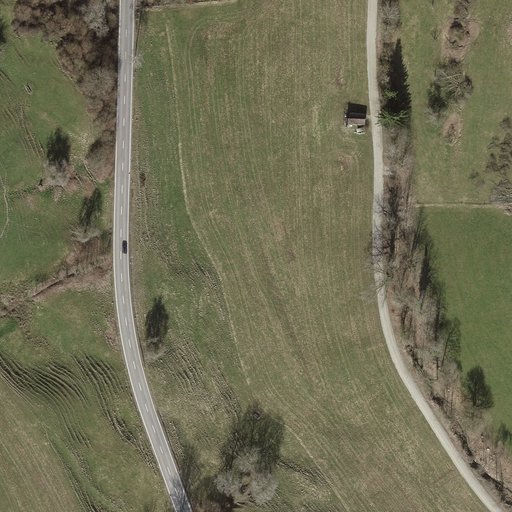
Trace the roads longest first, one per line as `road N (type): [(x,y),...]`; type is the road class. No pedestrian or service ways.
road 1 (track): [(373,0),(384,317),(398,362),(499,511)]
road 2 (tertiary): [(184,511),(143,398),(123,285),(128,0)]
